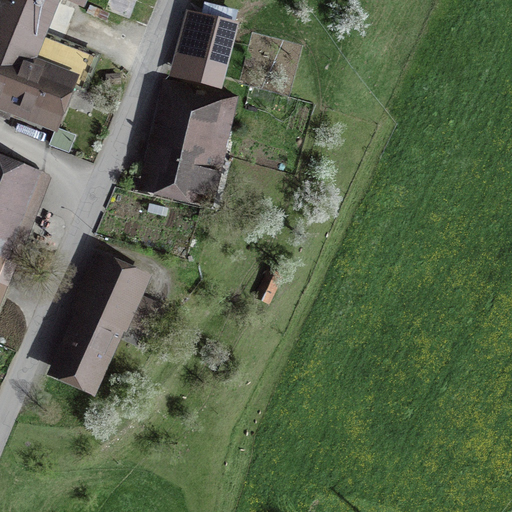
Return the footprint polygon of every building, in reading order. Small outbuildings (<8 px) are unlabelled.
[(19,108),(55,122),(70,85),(84,90),(97,57),(42,35),(55,0),(0,0),(0,2),(0,109),(16,115),(19,108)] [(185,77),(219,85),(234,27),(201,19),(185,77)] [(177,84),(154,183),(212,197),(225,143),(227,144),(238,97),(177,84)] [(0,262),(35,173),(0,158),(0,262)] [(85,316),(59,371),(90,385),(115,329),(121,332),(126,322),(153,334),(164,309),(137,297),(144,281),(105,263),(82,315),(85,316)] [(258,297),(268,302),(279,278),(269,273),(258,297)]
